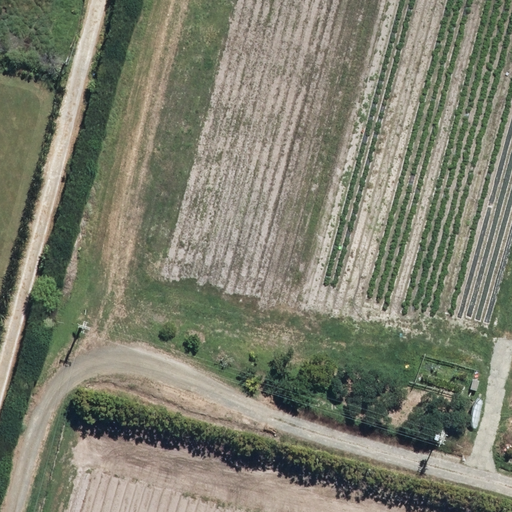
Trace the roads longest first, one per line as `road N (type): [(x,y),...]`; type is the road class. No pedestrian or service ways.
road 1 (unknown): [(0,462),(64,377),(137,365),(511,492)]
road 2 (unknown): [(0,335),(90,0)]
